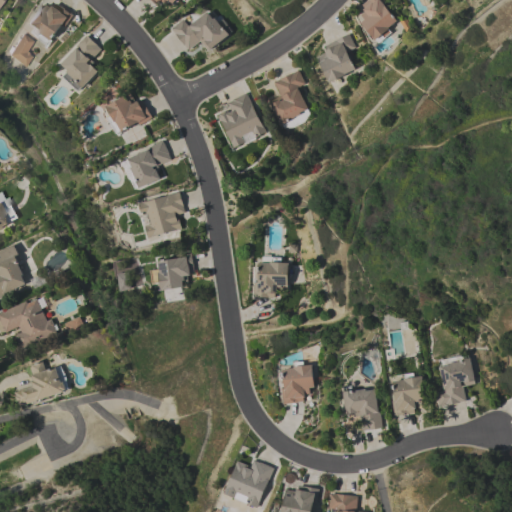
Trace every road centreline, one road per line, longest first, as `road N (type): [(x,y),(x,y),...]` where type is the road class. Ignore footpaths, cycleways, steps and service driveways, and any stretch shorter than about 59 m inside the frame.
road 1 (residential): [(96,0),(190,87),(241,399),(257,425),(277,444),(339,465),(496,427)]
road 2 (residential): [(190,87),(338,0)]
